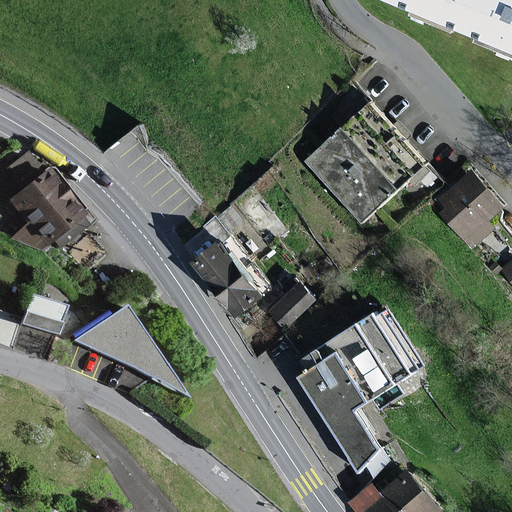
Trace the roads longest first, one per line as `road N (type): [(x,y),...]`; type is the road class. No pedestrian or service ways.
road 1 (tertiary): [(0,113),(83,167),(128,215),(328,511)]
road 2 (residential): [(344,0),(412,56),(511,173)]
road 3 (residential): [(252,511),(197,461),(76,385)]
road 4 (residential): [(76,385),(78,411),(171,511)]
